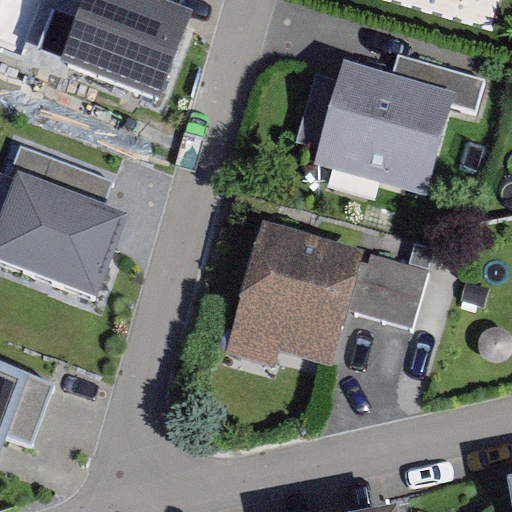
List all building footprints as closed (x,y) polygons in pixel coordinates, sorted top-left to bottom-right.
[(154,0),(69,0),(44,62),(155,107),(185,35),(147,20),(154,0)] [(327,75),(303,165),(428,198),(447,130),(474,137),(489,82),(389,55),(380,89),(327,75)] [(75,189),(1,160),(0,161),(0,196),(5,198),(0,211),(0,279),(63,305),(91,238),(60,226),(75,189)] [(353,270),(249,244),(222,351),(326,378),(353,270)] [(368,261),(353,322),(411,332),(427,278),(368,261)] [(64,454),(91,373),(0,341),(0,464),(21,472),(30,443),(64,454)]
